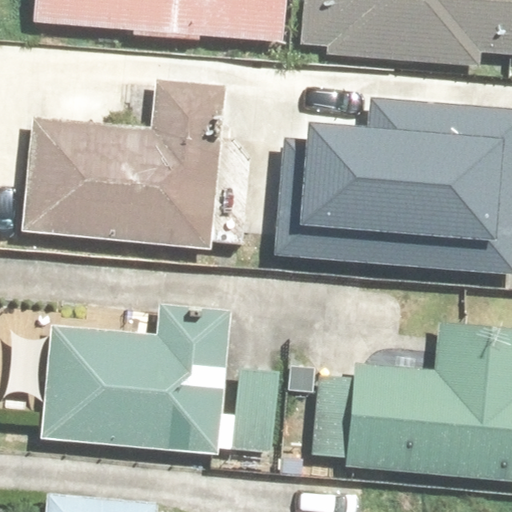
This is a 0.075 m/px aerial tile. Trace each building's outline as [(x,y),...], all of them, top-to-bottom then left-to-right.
[(231,0),(0,0),(0,69),(229,78),(231,0)] [(511,79),(511,0),(300,0),(296,63),(511,79)] [(511,118),(386,109),(384,138),(296,131),(286,262),(511,279),(511,118)] [(132,146),(72,140),(69,172),(0,165),(0,280),(172,297),(183,183),(129,178),(132,146)] [(288,511),(301,511),(480,511),(485,441),(489,371),(377,364),(375,406),(294,401),(288,511)] [(165,384),(0,374),(0,487),(158,497),(165,384)]
